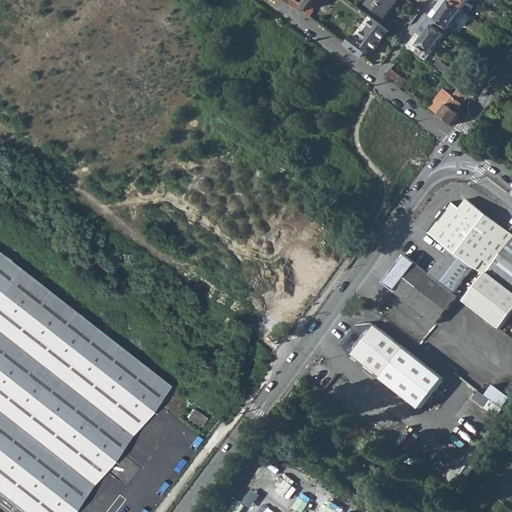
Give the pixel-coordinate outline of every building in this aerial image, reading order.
[(310,18),(322,0),(313,0),(304,13),(310,18)] [(373,0),(369,5),(385,18),(399,0),(373,0)] [(441,0),(435,9),(441,14),(436,20),(437,21),(449,29),(449,30),(463,9),(450,0),(441,0)] [(477,0),(450,0),(463,9),(470,14),(480,1),(477,0)] [(435,9),(430,16),(436,20),(441,14),(435,9)] [(363,58),(370,49),(374,52),(390,32),(369,17),(348,46),(363,58)] [(427,60),(449,29),(437,21),(434,26),(433,25),(423,39),(417,34),(408,47),(427,60)] [(485,56),(497,65),(497,64),(502,57),(491,48),(485,56)] [(430,63),(462,86),(466,80),(435,57),(430,63)] [(391,69),(387,76),(397,84),(401,78),(402,77),(391,69)] [(401,78),(397,84),(409,92),(413,86),(401,78)] [(429,108),(452,125),(462,112),(459,109),(472,93),(462,86),(454,97),(444,89),(429,108)] [(451,201),(428,230),(450,247),(429,273),(454,292),(474,266),(484,274),(511,236),(511,232),(467,198),(460,207),(451,201)] [(511,236),(484,274),(464,300),(499,327),(511,310),(511,236)] [(429,273),(405,255),(384,282),(437,322),(458,295),(454,292),(429,273)] [(0,497),(18,511),(63,511),(162,385),(0,257),(0,497)] [(357,325),(342,345),(424,407),(446,378),(378,326),(376,324),(375,324),(371,323),(368,322),(364,322),(359,324),(358,324),(357,325)] [(493,399),(486,407),(498,416),(504,408),(493,399)] [(195,423),(202,414),(188,406),(182,415),(195,423)]
